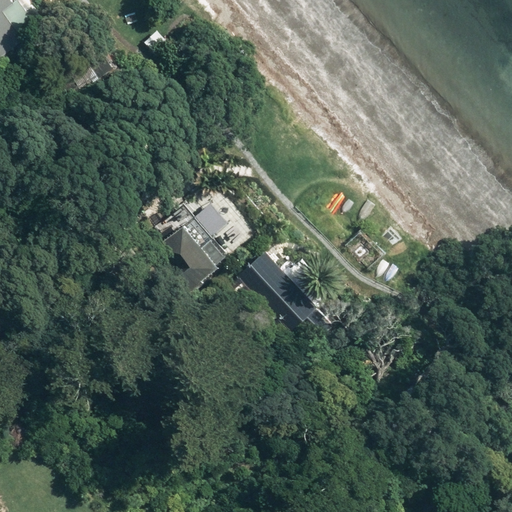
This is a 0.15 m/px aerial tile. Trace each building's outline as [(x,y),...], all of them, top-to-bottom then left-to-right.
[(16,0),(0,0),(0,51),(30,30),(11,4),(16,0)] [(112,81),(93,57),(70,75),(89,99),(112,81)] [(224,262),(191,221),(159,246),(192,287),(224,262)] [(346,245),(370,271),(388,254),(363,228),(346,245)] [(335,330),(317,311),(321,306),(269,249),(243,273),(295,330),(304,322),(323,342),(335,330)]
